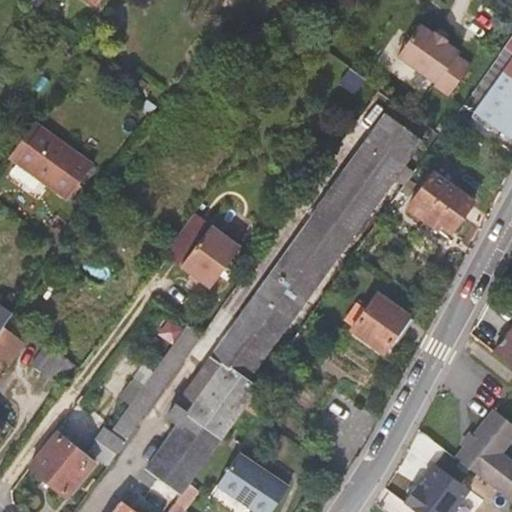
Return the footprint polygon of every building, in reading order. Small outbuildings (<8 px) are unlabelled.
[(472,64),(458,54),(460,51),(447,41),(449,39),(436,30),(435,32),(422,23),(399,54),(437,81),(435,83),(450,94),(472,64)] [(511,36),(491,66),(463,105),(473,114),(509,138),(511,131),(511,36)] [(280,334),(420,138),(385,113),(167,416),(178,424),(147,467),(171,485),(166,493),(177,501),(246,406),(254,394),(287,349),(287,348),(292,342),(280,334)] [(47,123),(21,158),(72,196),(99,160),(47,123)] [(433,147),(420,138),(280,334),(292,342),(356,253),(414,173),(433,147)] [(452,232),(472,204),(432,174),(407,209),(438,232),(442,226),(452,232)] [(177,262),(207,221),(195,213),(165,253),(177,262)] [(212,287),(241,247),(212,225),(183,266),(212,287)] [(376,293),(351,327),(381,351),(407,317),(376,293)] [(0,377),(36,330),(15,314),(0,335),(0,434),(3,431),(0,427),(0,377)] [(498,350),(511,332),(511,327),(496,347),(498,350)] [(149,383),(113,432),(127,442),(203,338),(189,328),(149,383)] [(511,332),(498,350),(495,354),(511,368),(511,332)] [(46,370),(62,349),(50,340),(33,361),(46,370)] [(61,382),(78,360),(65,351),(49,373),(61,382)] [(262,400),(254,394),(246,406),(254,412),(262,400)] [(511,426),(494,412),(456,459),(479,478),(511,504),(511,466),(500,456),(511,441),(511,426)] [(127,442),(113,432),(105,426),(96,437),(99,439),(119,454),(127,442)] [(96,466),(58,434),(32,468),(69,499),(96,466)] [(119,454),(99,439),(91,450),(111,465),(119,454)] [(262,511),(271,511),(290,484),(240,450),(219,482),(262,511)] [(114,511),(133,511),(121,503),(114,511)]
